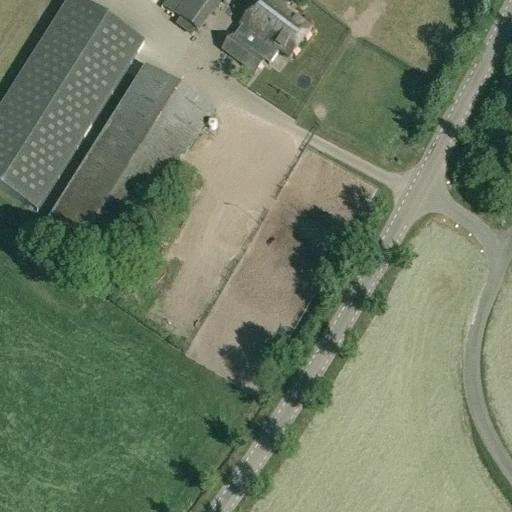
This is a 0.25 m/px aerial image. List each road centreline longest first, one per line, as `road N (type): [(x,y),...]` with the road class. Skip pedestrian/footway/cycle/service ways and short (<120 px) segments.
road 1 (tertiary): [(214,511),(309,374),(413,190)]
road 2 (unclassified): [(511,477),(481,439),(472,403),(474,328),(503,258),(413,190)]
road 3 (tertiary): [(413,190),(511,9)]
